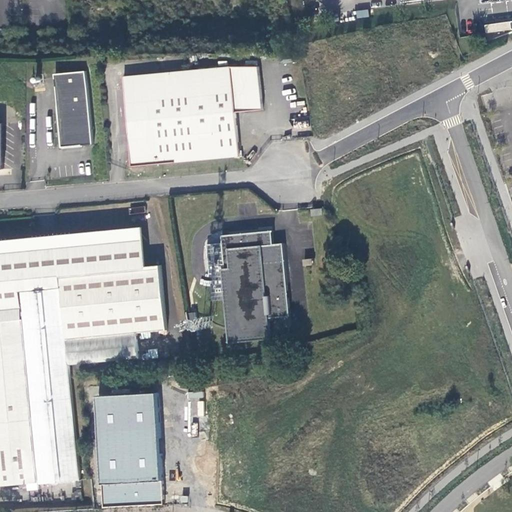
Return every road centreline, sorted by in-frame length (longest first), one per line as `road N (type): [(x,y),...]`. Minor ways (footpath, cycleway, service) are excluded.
road 1 (unclassified): [(0,200),(277,173),(444,93)]
road 2 (residential): [(511,293),(444,93)]
